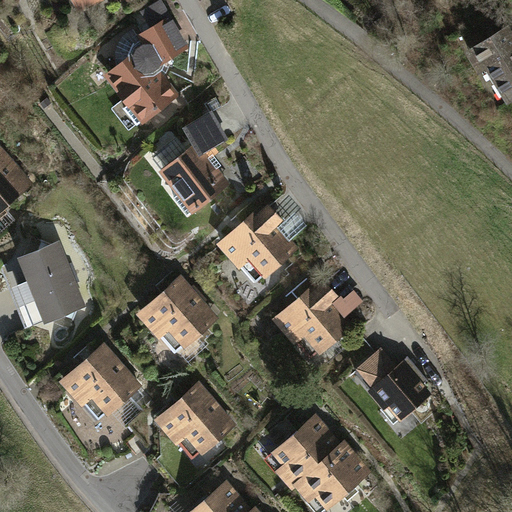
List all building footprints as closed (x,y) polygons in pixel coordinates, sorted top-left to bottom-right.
[(172,23),(160,3),(145,12),(149,20),(138,26),(143,34),(140,36),(142,40),(134,46),(130,55),(130,58),(109,74),(122,91),(119,93),(123,99),(128,105),(124,108),(137,124),(143,119),(144,120),(175,96),(157,72),(161,69),(165,60),(186,48),(183,43),(177,47),(165,27),(172,23)] [(487,67),(507,102),(511,99),(511,32),(509,27),(468,50),(480,71),(487,67)] [(190,85),(180,91),(188,103),(198,97),(190,85)] [(211,113),(187,127),(196,143),(167,166),(166,174),(175,186),(174,198),(188,215),(193,210),(195,210),(227,185),(202,152),(226,139),(211,113)] [(0,208),(29,184),(0,151),(0,208)] [(262,212),(259,210),(221,243),(243,268),(249,262),(262,277),(294,248),(274,226),(280,221),(267,207),(262,212)] [(57,243),(21,257),(31,280),(18,285),(24,302),(38,297),(47,320),(83,306),(74,284),(79,281),(71,262),(66,265),(57,243)] [(194,295),(179,279),(141,313),(163,337),(169,332),(182,346),(214,318),(200,302),(198,304),(192,297),(194,295)] [(318,288),(316,285),(277,318),(298,343),(304,338),(317,352),(349,325),(330,302),(336,297),(324,283),(318,288)] [(117,363),(103,346),(64,380),(86,405),(93,398),(106,412),(137,385),(123,370),(121,371),(115,364),(117,363)] [(396,369),(381,350),(359,368),(367,377),(364,381),(385,406),(391,402),(402,416),(411,409),(425,389),(421,385),(427,380),(411,360),(404,365),(402,363),(396,369)] [(212,402),(198,385),(159,418),(180,443),(187,438),(199,452),(232,425),(218,409),(216,411),(210,403),(212,402)] [(293,485),(297,482),(339,446),(313,417),(275,449),(286,462),(279,468),(293,485)] [(342,443),(339,446),(297,482),(311,498),(318,492),(329,505),(367,473),(342,443)] [(248,511),(225,483),(190,511),(248,511)]
